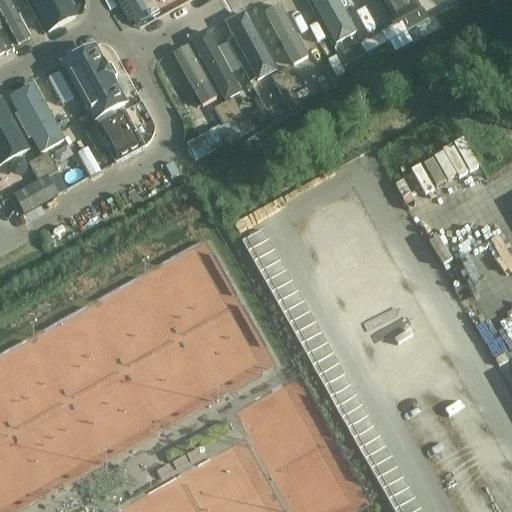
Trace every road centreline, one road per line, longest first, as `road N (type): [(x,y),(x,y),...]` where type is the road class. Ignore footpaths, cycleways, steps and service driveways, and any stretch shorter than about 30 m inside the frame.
road 1 (unclassified): [(2,238),(164,152),(173,134),(130,56)]
road 2 (unclassified): [(0,79),(107,19)]
